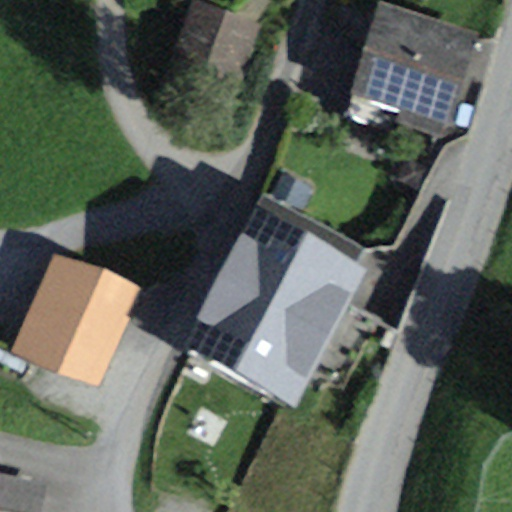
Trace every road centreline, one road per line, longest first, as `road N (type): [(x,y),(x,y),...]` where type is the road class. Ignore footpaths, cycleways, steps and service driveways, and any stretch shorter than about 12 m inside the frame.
road 1 (residential): [(114,511),(133,424),(320,0)]
road 2 (tertiary): [(511,142),(394,414),(366,511)]
